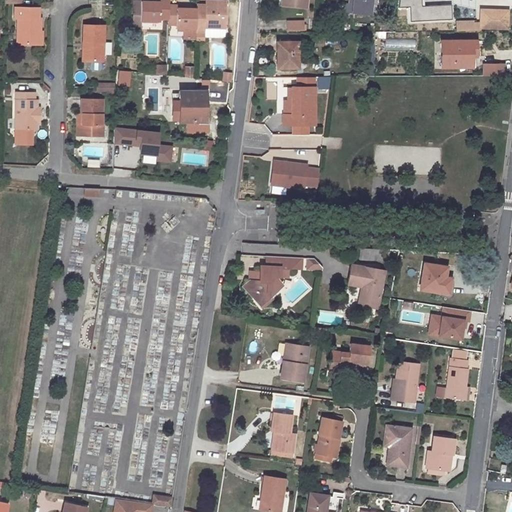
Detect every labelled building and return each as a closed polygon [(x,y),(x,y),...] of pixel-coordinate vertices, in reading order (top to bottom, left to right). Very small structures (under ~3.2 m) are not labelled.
[(135,0),(135,28),(142,28),(144,29),(144,19),(143,19),(142,0),(135,0)] [(170,15),(170,3),(170,0),(161,0),(154,0),(142,0),(143,19),(144,19),(161,20),(161,15),(170,15)] [(198,25),(198,29),(205,29),(207,29),(207,25),(228,25),(228,0),(209,0),(210,3),(199,3),(199,6),(198,25)] [(374,0),(349,0),(350,3),(354,3),(353,13),(373,15),(374,0)] [(398,0),(397,8),(407,7),(409,22),(451,21),(450,4),(423,6),(422,0),(398,0)] [(170,3),(170,15),(170,21),(179,21),(179,25),(198,25),(199,6),(179,6),(180,3),(170,3)] [(353,13),(354,3),(350,3),(346,3),(345,13),(353,13)] [(19,18),(19,44),(42,44),(42,18),(40,18),(40,7),(16,7),(16,18),(19,18)] [(509,8),(480,8),(479,30),(509,31),(509,8)] [(454,21),(455,32),(477,31),(477,20),(454,21)] [(81,25),(80,61),(102,62),(103,25),(81,25)] [(304,25),(289,25),(290,34),(304,33),(304,25)] [(415,48),(415,39),(384,39),(384,47),(415,48)] [(472,40),(438,40),(438,66),(468,66),(467,53),(472,53),(472,40)] [(278,42),(278,67),(298,67),(298,41),(278,42)] [(504,76),(504,62),(481,63),(481,77),(504,76)] [(155,74),(165,74),(165,65),(155,65),(155,74)] [(194,77),(194,66),(183,66),(183,77),(194,77)] [(222,72),(221,81),(230,82),(231,72),(222,72)] [(177,85),(178,115),(203,114),(201,85),(177,85)] [(316,86),(293,86),(293,114),(284,114),(284,124),(295,124),(310,124),(316,124),(316,86)] [(288,100),(284,100),(284,114),(293,114),(293,86),(288,86),(288,100)] [(18,89),(18,126),(39,126),(39,120),(39,114),(42,115),(42,105),(39,105),(39,97),(36,97),(37,90),(18,89)] [(86,111),(85,121),(83,120),(83,132),(101,132),(102,121),(104,121),(105,96),(84,95),(83,110),(86,111)] [(295,124),(295,134),(309,134),(310,124),(295,124)] [(162,132),(116,128),(114,143),(142,146),(141,154),(158,156),(157,161),(171,162),(172,145),(161,144),(162,132)] [(307,165),(275,160),(272,184),(304,188),(304,185),(317,187),(318,181),(312,180),(312,176),(306,175),(307,167),(307,165)] [(320,169),(307,167),(306,175),(312,176),(312,180),(318,181),(320,169)] [(97,197),(97,188),(83,188),(83,197),(97,197)] [(381,260),(382,249),(360,247),(359,259),(381,260)] [(300,257),(275,255),(274,266),(258,265),(258,271),(252,271),(251,279),(243,287),(255,301),(264,292),(267,295),(276,287),(272,282),(273,275),(286,276),(286,267),(299,268),(300,257)] [(445,277),(446,267),(424,263),(420,289),(448,293),(451,278),(445,277)] [(382,270),(349,264),(346,283),(360,286),(363,287),(360,305),(376,308),(382,270)] [(247,279),(241,285),(243,287),(251,279),(252,271),(248,270),(247,279)] [(255,301),(258,304),(267,295),(264,292),(255,301)] [(462,343),(467,310),(440,306),(438,315),(428,313),(425,337),(462,343)] [(369,346),(349,343),(348,353),(331,351),(329,370),(338,372),(339,368),(347,369),(348,361),(368,364),(369,346)] [(302,381),(308,347),(290,344),(287,362),(283,361),(281,377),(302,381)] [(465,351),(453,350),(452,356),(465,358),(465,351)] [(465,386),(467,369),(466,368),(467,360),(451,358),(447,387),(445,396),(466,399),(468,386),(465,386)] [(397,361),(395,379),(394,390),(392,390),(390,399),(413,402),(418,364),(397,361)] [(437,386),(436,395),(445,396),(447,387),(437,386)] [(295,433),(289,433),(292,414),(273,412),(270,431),(273,431),(276,431),(273,450),(293,452),(295,433)] [(316,453),(333,456),(337,437),(339,438),(342,421),(321,417),(318,434),(319,434),(316,453)] [(389,444),(392,444),(390,464),(405,466),(410,428),(386,425),(383,443),(389,444)] [(446,470),(448,454),(452,454),(454,438),(433,435),(431,450),(427,450),(424,467),(428,468),(444,469),(446,470)] [(332,461),(333,456),(316,453),(315,458),(332,461)] [(264,476),(261,494),(264,495),(262,510),(276,511),(280,511),(285,478),(264,476)] [(306,511),(324,511),(327,495),(310,493),(306,511)] [(171,506),(172,497),(153,494),(151,504),(171,506)] [(150,511),(152,504),(114,499),(111,511),(150,511)] [(63,503),(61,511),(83,511),(84,507),(63,503)]
